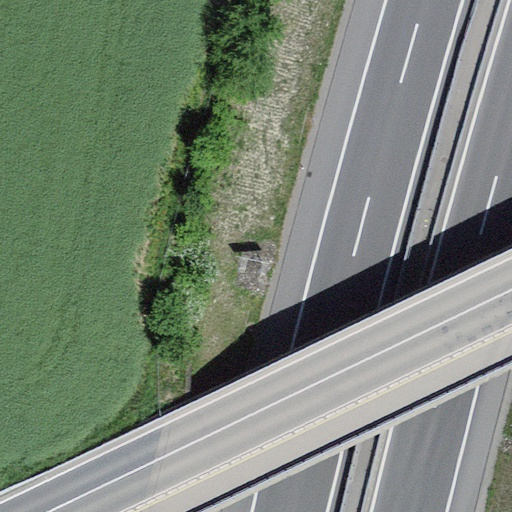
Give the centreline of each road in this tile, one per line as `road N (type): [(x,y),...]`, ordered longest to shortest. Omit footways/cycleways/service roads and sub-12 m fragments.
road 1 (motorway): [(422,0),(288,511)]
road 2 (secondary): [(511,290),(54,511)]
road 3 (motorway): [(411,511),(511,138)]
